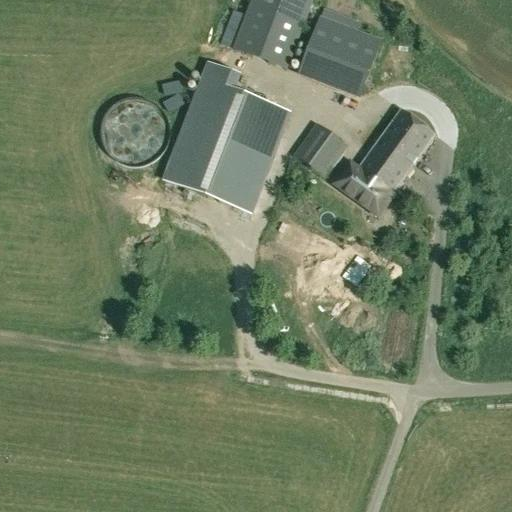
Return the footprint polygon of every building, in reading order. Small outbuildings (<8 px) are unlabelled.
[(314,0),(254,0),(235,50),(288,70),(314,0)] [(360,100),(383,42),(322,19),(299,77),(360,100)] [(210,65),(165,183),(252,215),(290,115),(226,90),(232,74),(210,65)] [(336,187),(380,219),(396,197),(394,196),(437,137),(403,112),(362,169),(354,163),(336,187)] [(295,158),(327,179),(347,149),(315,127),(295,158)] [(357,287),(371,267),(357,257),(343,277),(357,287)]
